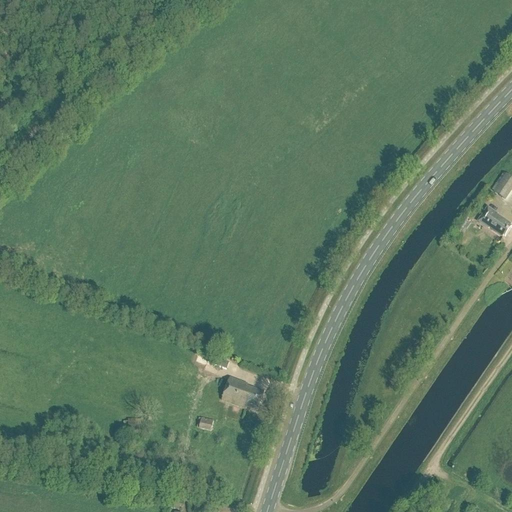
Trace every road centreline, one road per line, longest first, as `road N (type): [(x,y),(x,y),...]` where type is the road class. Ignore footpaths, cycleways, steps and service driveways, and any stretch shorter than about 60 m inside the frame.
road 1 (primary): [(266,511),(309,383),(361,272),(430,178),(511,89)]
road 2 (track): [(0,172),(66,93),(184,0)]
road 3 (track): [(0,466),(218,506)]
road 4 (unclassified): [(438,455),(511,348)]
